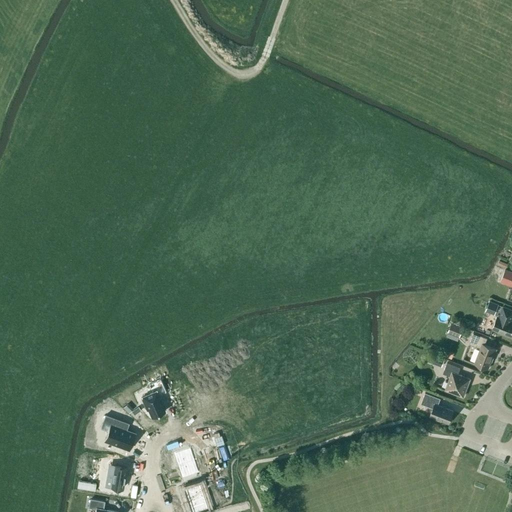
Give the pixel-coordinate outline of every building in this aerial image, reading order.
[(499,260),(497,264),(506,268),(508,264),(499,260)] [(505,269),(502,279),(506,280),(511,282),(511,271),(510,271),(505,269)] [(492,329),(511,337),(511,333),(511,321),(510,321),(511,317),(511,310),(489,301),(485,311),(497,316),(492,329)] [(459,337),(463,328),(451,323),(447,332),(459,337)] [(474,363),(488,369),(493,356),(494,356),(496,349),(485,345),(487,338),(473,333),(469,344),(480,348),(474,363)] [(434,355),(432,363),(441,366),(444,359),(434,355)] [(450,376),(445,390),(463,397),(470,379),(458,374),(460,367),(447,362),(443,373),(450,376)] [(152,392),(141,397),(147,409),(148,409),(152,416),(164,411),(161,403),(162,403),(159,395),(166,392),(160,378),(148,384),(152,392)] [(421,404),(433,408),(430,416),(448,423),(453,411),(438,405),(440,398),(425,393),(421,404)] [(112,411),(105,422),(112,427),(107,436),(129,449),(138,434),(129,429),(130,428),(128,427),(130,423),(133,424),(133,423),(112,411)] [(191,448),(174,453),(178,466),(195,460),(191,448)] [(195,460),(178,466),(183,478),(199,473),(195,460)] [(114,465),(111,486),(122,488),(124,476),(123,476),(125,467),(114,465)] [(200,485),(184,490),(188,503),(204,497),(200,485)] [(204,497),(188,503),(190,511),(201,511),(208,510),(204,497)] [(104,501),(90,499),(89,507),(96,508),(94,511),(117,511),(118,511),(103,508),(104,501)]
